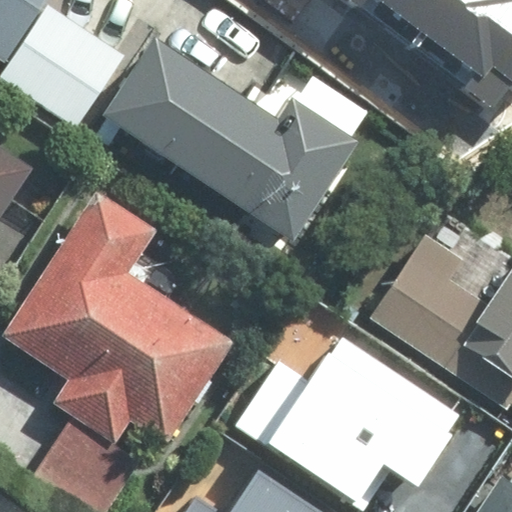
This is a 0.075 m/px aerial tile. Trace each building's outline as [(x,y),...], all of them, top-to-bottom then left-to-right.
[(0,0),(0,55),(14,65),(3,80),(77,128),(127,57),(52,5),(54,0),(0,0)] [(447,0),(367,0),(418,39),(447,0)] [(511,0),(447,0),(418,39),(498,100),(508,87),(511,90),(511,0)] [(288,123),(164,40),(113,120),(302,246),(369,146),(301,101),(288,123)] [(0,239),(45,171),(0,141),(0,239)] [(163,234),(103,195),(6,339),(73,383),(57,405),(76,417),(31,487),(68,511),(110,511),(144,463),(121,446),(134,424),(172,445),(241,344),(135,274),(163,234)] [(456,283),(468,263),(431,237),(376,319),(511,410),(511,290),(498,311),(456,283)] [(269,511),(248,500),(241,511),(269,511)]
